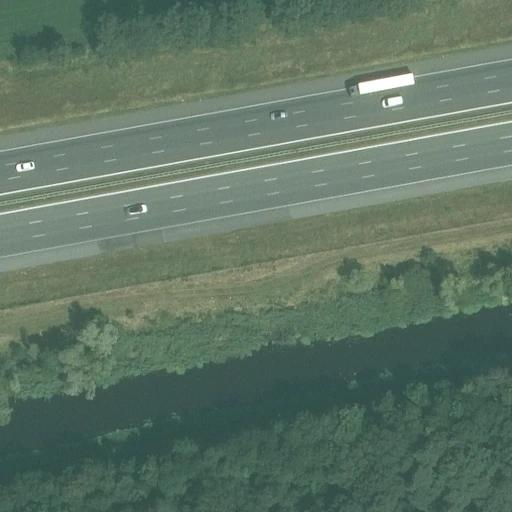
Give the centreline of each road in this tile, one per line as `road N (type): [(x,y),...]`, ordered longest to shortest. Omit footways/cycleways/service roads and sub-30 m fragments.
road 1 (motorway): [(511,78),(0,171)]
road 2 (motorway): [(0,235),(511,143)]
